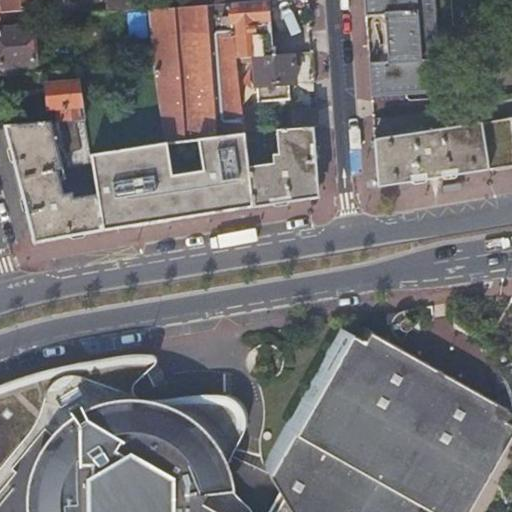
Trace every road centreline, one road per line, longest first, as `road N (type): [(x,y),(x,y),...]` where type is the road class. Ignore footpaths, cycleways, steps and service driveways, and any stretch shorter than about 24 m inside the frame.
road 1 (secondary): [(0,343),(511,256)]
road 2 (secondary): [(346,233),(13,297)]
road 3 (residential): [(346,233),(332,0)]
road 4 (secondary): [(511,206),(346,233)]
